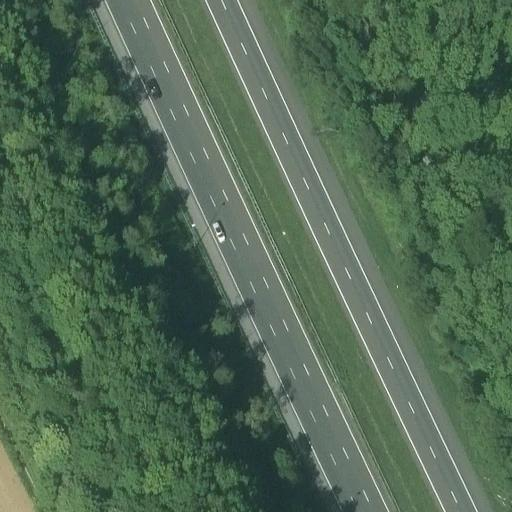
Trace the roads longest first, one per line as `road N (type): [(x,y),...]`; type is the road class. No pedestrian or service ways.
road 1 (motorway): [(110,0),(357,511)]
road 2 (motorway): [(467,511),(225,0)]
